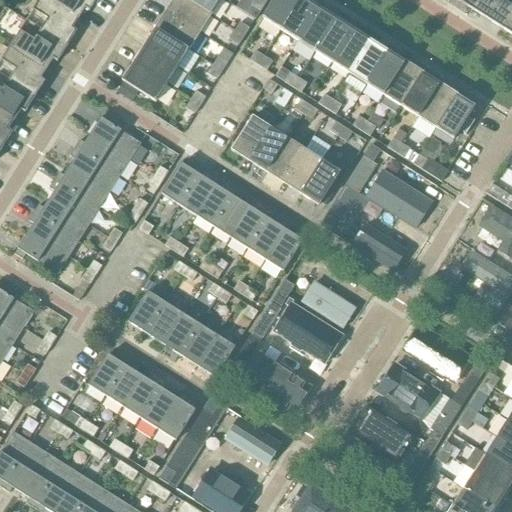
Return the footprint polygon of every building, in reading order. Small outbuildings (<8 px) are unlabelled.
[(39,0),(27,21),(67,47),(77,31),(73,28),(79,19),(49,0),(39,0)] [(49,0),(79,19),(85,9),(89,12),(96,0),(49,0)] [(185,0),(173,0),(166,12),(200,33),(211,16),(185,0)] [(185,0),(211,16),(221,0),(185,0)] [(266,3),(261,0),(254,0),(251,6),(261,11),(266,3)] [(300,0),(274,0),(263,19),(281,30),(300,0)] [(320,7),(307,0),(300,0),(281,30),(298,41),(320,7)] [(456,0),(471,9),(476,0),(456,0)] [(511,11),(511,0),(476,0),(471,9),(502,29),(511,11)] [(337,18),(320,7),(298,41),(315,52),(337,18)] [(511,11),(502,29),(511,35),(511,11)] [(189,51),(200,33),(166,12),(155,29),(189,51)] [(354,29),(337,18),(315,52),(332,63),(354,29)] [(5,42),(47,69),(53,60),(57,62),(67,47),(27,21),(13,43),(7,39),(5,42)] [(235,31),(244,37),(250,29),(240,23),(235,31)] [(178,68),(189,51),(155,29),(144,46),(178,68)] [(371,40),(354,29),(332,63),(350,74),(371,40)] [(244,37),(235,31),(229,40),(239,46),(244,37)] [(389,51),(371,40),(350,74),(367,85),(389,51)] [(0,62),(0,74),(35,97),(45,82),(41,79),(47,69),(5,42),(2,46),(8,50),(0,62)] [(167,85),(178,68),(144,46),(133,63),(167,85)] [(224,48),(218,57),(213,66),(222,72),(233,54),(224,48)] [(258,66),(264,57),(256,51),(250,61),(258,66)] [(367,85),(383,96),(384,96),(406,62),(389,51),(367,85)] [(264,57),(258,66),(267,71),(273,62),(264,57)] [(384,96),(401,107),(423,73),(406,62),(384,96)] [(167,85),(133,63),(122,81),(156,103),(167,85)] [(222,72),(213,66),(207,74),(217,80),(222,72)] [(293,88),(299,79),(290,73),(284,83),(293,88)] [(401,107),(419,118),(440,84),(423,73),(401,107)] [(35,97),(0,74),(0,110),(15,120),(21,110),(25,113),(35,97)] [(299,79),(293,88),(301,93),(307,84),(299,79)] [(278,86),(269,80),(263,89),(272,95),(278,86)] [(123,84),(117,93),(132,103),(138,93),(123,84)] [(457,95),(440,84),(419,118),(436,129),(457,95)] [(284,108),(292,96),(284,90),(276,103),(284,108)] [(191,100),(200,106),(206,98),(196,92),(191,100)] [(327,110),(333,101),(325,95),(319,105),(327,110)] [(457,95),(436,129),(454,140),(460,131),(465,134),(464,135),(465,136),(474,121),(473,120),(473,121),(468,118),(475,106),(457,95)] [(200,106),(191,100),(186,109),(195,115),(200,106)] [(303,115),(309,106),(301,100),(295,110),(303,115)] [(333,101),(327,110),(336,115),(342,106),(333,101)] [(309,106),(303,115),(312,120),(318,111),(309,106)] [(0,146),(3,148),(13,133),(9,130),(15,120),(0,110),(0,146)] [(90,136),(130,161),(141,144),(109,124),(112,119),(104,114),(90,136)] [(271,128),(253,117),(231,151),(249,162),(271,128)] [(362,132),(367,123),(359,117),(353,126),(362,132)] [(338,137),(344,128),(335,122),(329,132),(338,137)] [(367,123),(362,132),(370,137),(376,128),(367,123)] [(288,139),(271,128),(249,162),(266,173),(288,139)] [(344,128),(338,137),(346,142),(352,133),(344,128)] [(120,177),(130,161),(90,136),(85,144),(80,141),(75,149),(120,177)] [(266,173),(283,184),(305,150),(288,139),(266,173)] [(396,154),(402,145),(393,139),(387,148),(396,154)] [(373,163),(381,151),(371,145),(363,157),(364,157),(373,163)] [(402,145),(396,154),(404,159),(410,150),(402,145)] [(110,194),(120,177),(75,149),(70,156),(75,160),(70,168),(110,194)] [(283,184),(301,195),(322,161),(305,150),(283,184)] [(419,155),(413,165),(421,170),(422,170),(427,161),(427,160),(419,155)] [(361,195),(378,166),(373,163),(364,157),(346,186),(361,195)] [(450,172),(428,158),(427,160),(427,161),(422,170),(442,183),(450,172)] [(322,161),(301,195),(319,206),(340,172),(322,161)] [(199,175),(181,164),(161,195),(179,206),(199,175)] [(154,176),(163,182),(168,173),(160,167),(154,176)] [(54,181),(99,210),(110,194),(70,168),(64,176),(59,173),(54,181)] [(415,230),(432,203),(381,171),(364,198),(415,230)] [(179,206),(196,217),(216,186),(199,175),(179,206)] [(163,182),(154,176),(149,185),(157,191),(163,182)] [(49,201),(89,226),(99,210),(54,181),(49,189),(54,192),(49,201)] [(511,210),(511,197),(491,184),(485,194),(511,210)] [(196,217),(214,228),(233,197),(216,186),(196,217)] [(343,224),(361,195),(346,186),(327,214),(336,220),(343,224)] [(250,208),(233,197),(214,228),(231,239),(250,208)] [(134,209),(142,214),(148,205),(140,200),(134,209)] [(79,242),(89,226),(49,201),(44,209),(39,206),(34,213),(79,242)] [(268,219),(250,208),(231,239),(248,250),(268,219)] [(142,214),(134,209),(128,218),(136,223),(142,214)] [(511,222),(492,209),(480,226),(504,242),(499,251),(509,258),(511,253),(511,222)] [(69,258),(79,242),(34,213),(29,221),(34,224),(28,233),(69,258)] [(327,214),(320,226),(319,226),(329,232),(336,220),(327,214)] [(248,250),(265,261),(285,230),(268,219),(248,250)] [(148,236),(153,228),(144,222),(139,230),(148,236)] [(393,272),(406,252),(365,227),(353,247),(393,272)] [(108,238),(117,243),(122,234),(114,229),(108,238)] [(303,241),(285,230),(265,261),(283,272),(303,241)] [(69,258),(28,233),(15,255),(23,260),(26,255),(58,275),(69,258)] [(117,243),(108,238),(103,247),(111,252),(117,243)] [(174,252),(179,244),(170,238),(165,246),(174,252)] [(179,244),(174,252),(183,258),(188,250),(179,244)] [(507,299),(511,292),(511,278),(472,253),(462,269),(486,284),(478,297),(500,311),(507,299)] [(209,274),(214,266),(205,260),(200,268),(209,274)] [(88,271),(96,276),(102,267),(94,261),(88,271)] [(183,277),(189,269),(180,263),(174,271),(183,277)] [(214,266),(209,274),(218,280),(223,272),(214,266)] [(189,269),(183,277),(192,282),(198,274),(189,269)] [(82,280),(90,285),(96,276),(88,271),(82,280)] [(278,292),(287,298),(295,286),(285,281),(278,292)] [(243,296),(248,288),(239,282),(234,290),(243,296)] [(342,329),(351,316),(356,308),(315,282),(302,303),(342,329)] [(0,314),(23,329),(34,313),(2,292),(6,287),(0,283),(0,314)] [(218,298),(223,290),(214,285),(209,293),(218,298)] [(248,288),(243,296),(252,302),(257,294),(248,288)] [(223,290),(218,298),(227,304),(232,296),(223,290)] [(146,334),(165,304),(148,292),(128,323),(146,334)] [(287,298),(278,292),(271,303),(280,309),(287,298)] [(281,310),(280,309),(271,303),(253,333),(263,340),(281,310)] [(146,334),(163,345),(183,315),(165,304),(146,334)] [(291,305),(274,333),(325,365),(342,338),(291,305)] [(252,321),(258,313),(249,307),(244,315),(252,321)] [(0,337),(13,346),(23,329),(0,314),(0,337)] [(163,345),(180,356),(200,326),(183,315),(163,345)] [(508,330),(499,325),(493,334),(502,339),(508,330)] [(217,336),(200,326),(180,356),(198,367),(217,336)] [(403,352),(454,384),(470,359),(419,327),(403,352)] [(43,342),(51,347),(57,338),(48,333),(43,342)] [(245,367),(263,340),(253,333),(235,361),(245,367)] [(198,367),(215,379),(235,348),(217,336),(198,367)] [(0,359),(3,362),(13,346),(0,337),(0,359)] [(51,347),(43,342),(37,351),(45,356),(51,347)] [(108,355),(88,386),(106,397),(126,367),(108,355)] [(310,388),(259,356),(241,383),(292,416),(310,388)] [(236,379),(244,367),(234,361),(227,373),(236,379)] [(477,361),(470,373),(479,379),(487,367),(477,361)] [(22,374),(30,379),(36,370),(28,365),(22,374)] [(395,366),(377,393),(421,421),(439,394),(395,366)] [(143,377),(126,367),(106,397),(123,408),(143,377)] [(451,401),(461,408),(479,379),(470,373),(469,373),(451,401)] [(30,379),(22,374),(16,383),(24,388),(30,379)] [(485,382),(494,388),(499,380),(490,374),(485,382)] [(123,408),(141,419),(160,388),(143,377),(123,408)] [(494,388),(485,382),(479,391),(488,396),(494,388)] [(141,419),(158,430),(177,399),(160,388),(141,419)] [(195,411),(177,399),(158,430),(176,441),(195,411)] [(210,399),(185,440),(200,450),(219,420),(213,416),(220,405),(210,399)] [(451,401),(433,431),(442,437),(460,410),(461,408),(451,401)] [(9,411),(17,416),(23,407),(14,402),(9,411)] [(35,419),(40,411),(31,405),(26,413),(35,419)] [(367,405),(349,434),(396,464),(414,435),(367,405)] [(463,417),(472,422),(477,414),(468,408),(463,417)] [(17,416),(9,411),(3,420),(11,425),(17,416)] [(472,422),(463,417),(457,425),(466,431),(472,422)] [(84,432),(89,424),(80,418),(75,426),(84,432)] [(59,434),(64,426),(55,421),(50,429),(59,434)] [(239,421),(226,441),(267,466),(280,446),(239,421)] [(511,448),(511,423),(507,421),(496,438),(511,448)] [(89,424),(84,432),(93,438),(98,429),(89,424)] [(64,426),(59,434),(68,440),(73,432),(64,426)] [(435,448),(442,437),(433,431),(426,442),(435,448)] [(0,487),(2,488),(30,443),(13,433),(0,453),(0,487)] [(511,472),(511,448),(496,438),(485,455),(511,472)] [(119,454),(124,446),(115,440),(110,448),(119,454)] [(183,478),(200,450),(185,440),(159,480),(169,486),(176,474),(183,478)] [(91,455),(96,447),(87,441),(82,449),(91,455)] [(428,460),(435,448),(426,442),(418,454),(400,484),(409,490),(428,460)] [(441,451),(450,457),(455,448),(446,442),(441,451)] [(47,454),(30,443),(2,488),(9,493),(13,488),(21,494),(47,454)] [(124,446),(119,454),(128,459),(133,451),(124,446)] [(96,447),(91,455),(100,461),(105,453),(96,447)] [(475,449),(465,466),(474,472),(508,494),(511,487),(511,472),(485,455),(475,449)] [(450,457),(441,451),(435,459),(445,465),(450,457)] [(47,454),(21,494),(29,499),(26,504),(34,509),(63,464),(47,454)] [(124,476),(129,468),(120,462),(115,470),(124,476)] [(154,476),(159,468),(150,462),(145,470),(154,476)] [(54,511),(79,474),(63,464),(34,509),(38,511),(43,511),(45,509),(49,511),(54,511)] [(129,468),(124,476),(133,481),(138,473),(129,468)] [(474,472),(463,489),(497,511),(508,494),(474,472)] [(77,511),(95,485),(79,474),(54,511),(77,511)] [(419,485),(428,491),(433,483),(424,477),(419,485)] [(195,497),(217,511),(238,511),(243,505),(205,481),(195,497)] [(156,496),(161,488),(152,482),(147,491),(156,496)] [(95,485),(77,511),(100,511),(111,495),(95,485)] [(352,511),(311,485),(293,511),(352,511)] [(428,491),(419,485),(413,494),(414,494),(405,508),(410,511),(414,511),(423,500),(428,491)] [(161,488),(156,496),(165,502),(170,494),(161,488)] [(496,511),(497,511),(463,489),(453,506),(452,507),(460,511),(496,511)] [(111,495),(100,511),(123,511),(128,505),(111,495)] [(180,511),(191,511),(194,509),(185,503),(180,511)]
